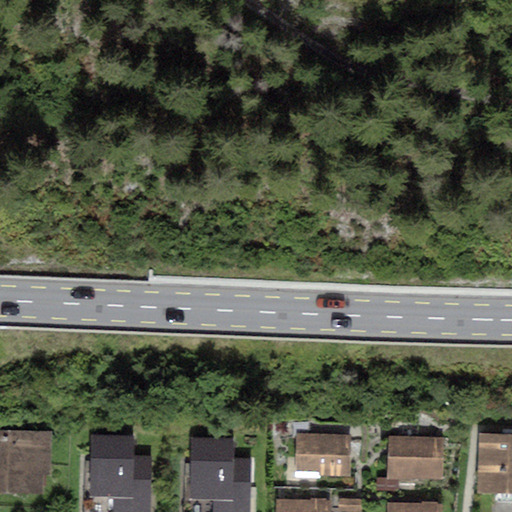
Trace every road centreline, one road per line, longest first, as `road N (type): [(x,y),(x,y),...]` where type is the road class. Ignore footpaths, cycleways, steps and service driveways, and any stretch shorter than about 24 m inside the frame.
road 1 (primary): [(511,320),(0,302)]
road 2 (track): [(511,107),(348,65),(223,0)]
